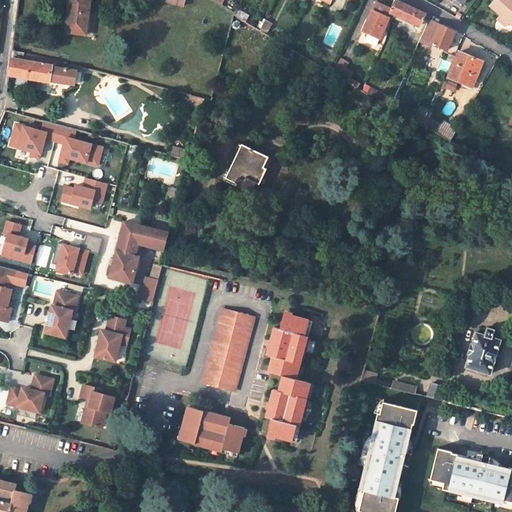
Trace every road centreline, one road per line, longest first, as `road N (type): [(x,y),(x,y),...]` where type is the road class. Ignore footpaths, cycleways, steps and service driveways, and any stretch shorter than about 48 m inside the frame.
road 1 (residential): [(190,384),(162,385),(144,448),(79,464),(0,444)]
road 2 (residential): [(190,384),(242,398),(263,312),(213,299)]
